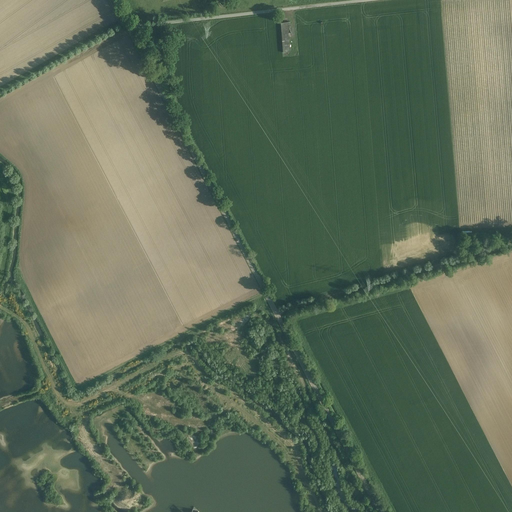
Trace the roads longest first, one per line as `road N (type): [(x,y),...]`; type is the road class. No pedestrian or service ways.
road 1 (unclassified): [(129,29),(379,511)]
road 2 (track): [(275,312),(511,242)]
road 3 (unclassified): [(129,29),(368,0)]
